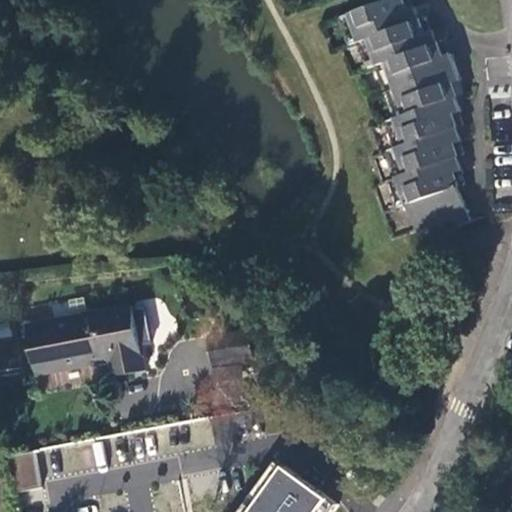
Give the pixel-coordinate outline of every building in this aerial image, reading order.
[(413,206),(421,231),(457,219),(460,227),(475,222),(457,173),(465,170),(457,145),(464,141),(455,116),(462,112),(453,85),(461,82),(451,55),(444,58),(434,32),(426,35),(416,9),(408,12),(403,0),(395,0),(354,14),(364,43),(372,40),(381,67),(390,64),(399,90),(408,115),(400,118),(410,145),(402,148),(411,174),(403,177),(413,206)] [(198,298),(137,309),(144,343),(204,332),(198,298)] [(144,343),(137,309),(106,314),(106,311),(30,325),(39,374),(116,360),(119,376),(149,371),(144,343)] [(251,330),(212,336),(216,366),(256,361),(251,330)] [(16,489),(38,488),(37,453),(14,454),(16,489)] [(338,511),(346,502),(340,499),(341,496),(298,465),(263,511),(338,511)]
